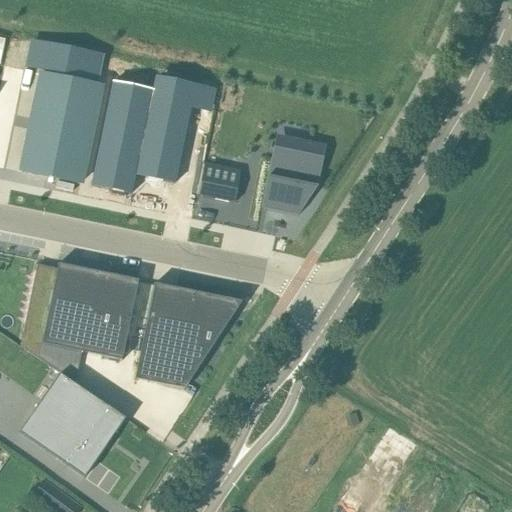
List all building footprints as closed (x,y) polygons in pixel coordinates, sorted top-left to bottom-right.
[(39,44),(34,68),(94,81),(99,56),(39,44)] [(41,75),(21,173),(80,185),(100,87),(41,75)] [(155,93),(115,85),(93,188),(133,196),(137,178),(177,186),(193,110),(199,111),(204,89),(158,80),(155,93)] [(265,193),(271,194),(268,210),(296,216),(317,188),(326,146),(288,139),(284,162),(272,160),(265,193)] [(205,165),(198,197),(234,205),(241,172),(205,165)] [(22,334),(19,348),(73,383),(79,353),(121,362),(137,282),(57,265),(42,338),(22,334)] [(153,285),(134,380),(183,391),(232,316),(225,300),(153,285)] [(54,378),(16,437),(83,480),(121,420),(54,378)] [(53,511),(77,511),(82,506),(43,479),(31,495),(53,511)]
